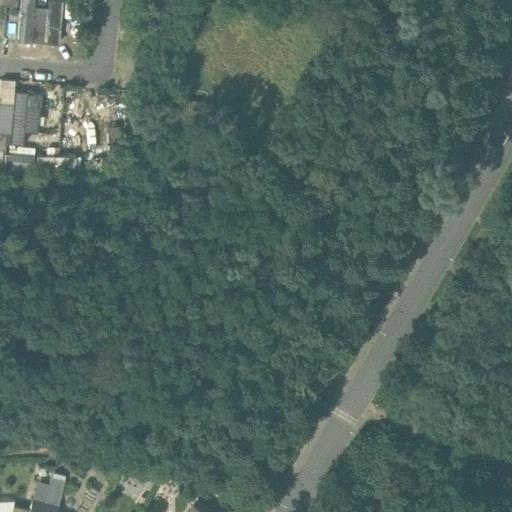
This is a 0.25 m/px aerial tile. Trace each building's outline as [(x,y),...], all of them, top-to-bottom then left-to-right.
[(43,47),(46,0),(26,0),(23,46),(43,47)] [(0,78),(0,130),(6,131),(5,142),(10,143),(14,91),(15,80),(0,78)] [(23,141),(28,96),(16,95),(12,140),(23,141)] [(33,175),(33,173),(34,155),(4,152),(3,171),(2,173),(33,175)] [(42,511),(56,511),(63,486),(50,483),(45,502),(42,511)] [(11,511),(42,511),(45,502),(32,499),(30,509),(13,505),(11,511)]
